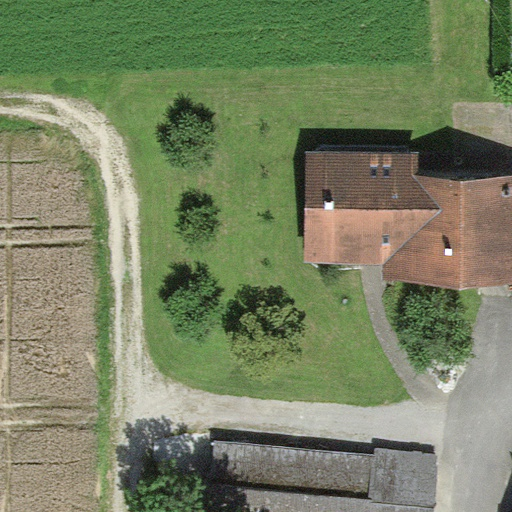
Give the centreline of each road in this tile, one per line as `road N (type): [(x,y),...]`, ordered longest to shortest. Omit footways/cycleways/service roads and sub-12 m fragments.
road 1 (track): [(0,102),(47,103),(112,134),(128,175),(150,511)]
road 2 (track): [(139,399),(480,428),(469,511)]
